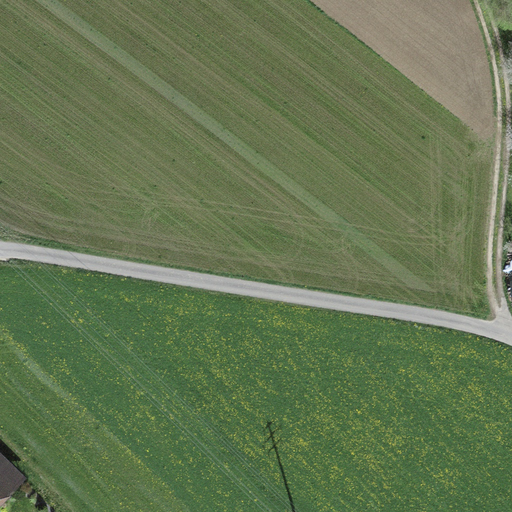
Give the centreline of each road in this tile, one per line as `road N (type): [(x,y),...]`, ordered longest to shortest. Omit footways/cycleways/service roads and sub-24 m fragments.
road 1 (unclassified): [(0,249),(428,315),(511,338)]
road 2 (track): [(504,334),(493,254),(505,110),(480,0)]
